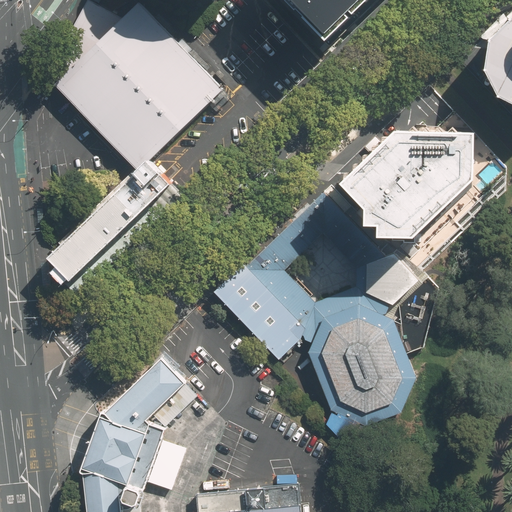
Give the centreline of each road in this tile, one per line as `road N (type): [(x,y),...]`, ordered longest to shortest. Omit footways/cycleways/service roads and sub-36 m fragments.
road 1 (tertiary): [(108,328),(450,0)]
road 2 (secondary): [(14,356),(0,203)]
